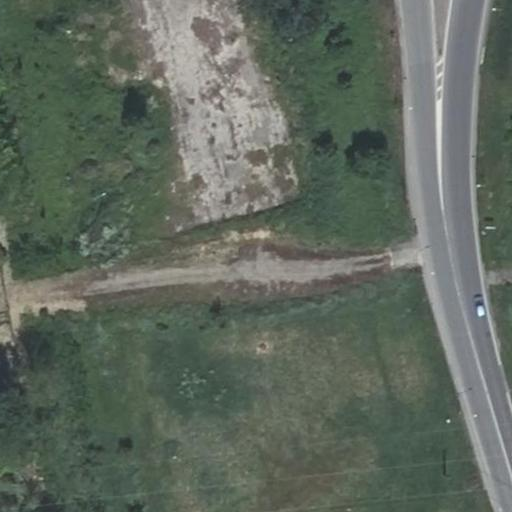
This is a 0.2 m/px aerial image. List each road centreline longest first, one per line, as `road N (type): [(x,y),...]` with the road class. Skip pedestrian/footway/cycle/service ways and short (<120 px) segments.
road 1 (unknown): [(44,291),(344,262),(456,277)]
road 2 (secondary): [(416,0),(424,165),(456,277)]
road 3 (secondary): [(456,277),(458,97),(470,0)]
road 4 (secondary): [(511,475),(456,277)]
